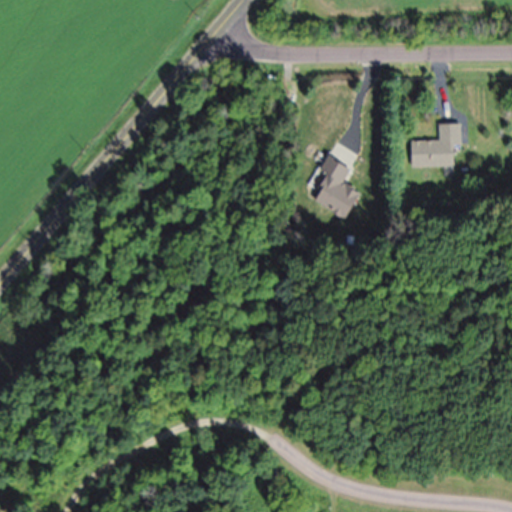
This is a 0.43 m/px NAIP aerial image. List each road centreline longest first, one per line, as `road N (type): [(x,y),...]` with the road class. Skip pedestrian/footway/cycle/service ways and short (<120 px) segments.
road 1 (tertiary): [(0,285),(245,0)]
road 2 (residential): [(511,54),(278,56),(218,32)]
road 3 (residential): [(244,436),(354,488),(482,511)]
